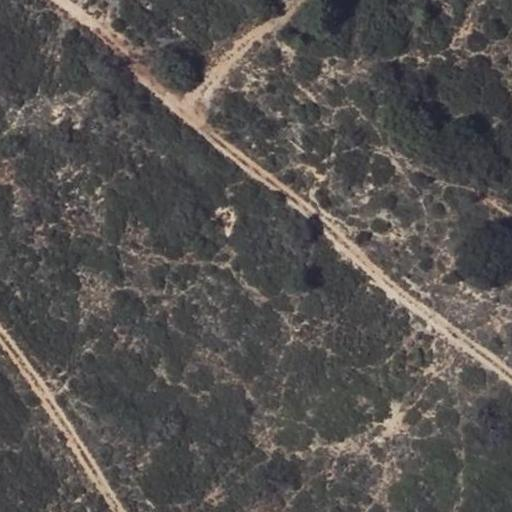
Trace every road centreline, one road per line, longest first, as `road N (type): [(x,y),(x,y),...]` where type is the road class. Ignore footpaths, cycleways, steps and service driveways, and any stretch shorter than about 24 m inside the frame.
road 1 (track): [(511,369),(177,108),(57,0)]
road 2 (track): [(0,338),(132,511)]
road 3 (track): [(268,0),(177,108)]
